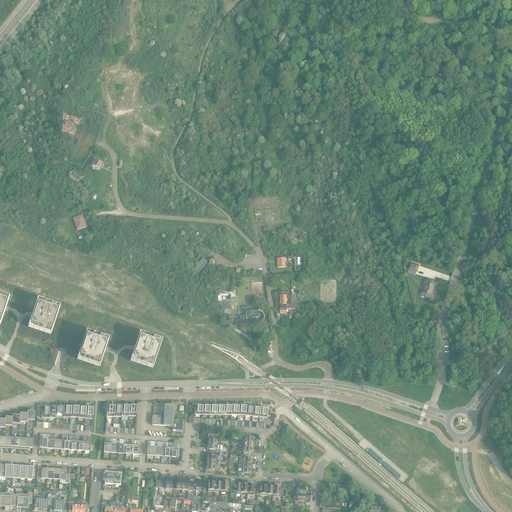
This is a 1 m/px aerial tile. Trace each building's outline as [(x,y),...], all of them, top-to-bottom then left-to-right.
[(96,43),(96,44),(105,51),(112,41),(101,34),(99,35),(99,36),(98,36),(97,37),(96,38),(96,39),(96,40),(96,41),(96,43)] [(79,91),(70,83),(67,84),(67,85),(66,85),(65,85),(65,86),(64,86),(64,87),(63,88),(63,89),(63,90),(62,92),(72,100),(79,91)] [(181,127),(173,123),(168,133),(176,137),(181,127)] [(100,172),(102,168),(106,170),(107,169),(102,167),(104,163),(94,158),(90,167),(93,168),(92,170),(94,171),(95,169),(100,172)] [(68,176),(69,177),(78,183),(80,180),(81,180),(82,180),(83,178),(83,177),(82,176),(82,175),(74,170),(73,170),(72,170),(71,171),(69,171),(69,172),(68,173),(68,174),(68,175),(68,176)] [(148,200),(137,208),(137,209),(138,209),(149,202),(148,200)] [(77,230),(86,226),(82,215),(73,218),(77,230)] [(170,235),(161,243),(171,254),(177,249),(172,243),(175,241),(170,235)] [(296,266),(296,257),(287,257),(287,259),(293,259),(293,260),(294,260),(294,266),(296,266)] [(199,274),(208,263),(203,258),(194,269),(199,274)] [(285,258),(277,259),(277,268),(285,267),(285,258)] [(416,272),(418,266),(410,263),(408,270),(416,272)] [(435,287),(437,282),(428,279),(427,279),(426,279),(425,280),(425,281),(424,281),(424,282),(424,283),(425,283),(425,284),(424,290),(423,290),(422,291),(421,291),(421,292),(421,293),(421,294),(421,295),(422,295),(423,296),(432,298),(433,294),(432,293),(434,287),(435,287)] [(55,320),(60,308),(37,300),(33,313),(7,304),(9,299),(0,295),(0,326),(52,344),(50,351),(57,354),(59,348),(63,349),(66,351),(65,356),(76,360),(78,352),(79,352),(77,360),(99,368),(102,360),(150,376),(152,370),(162,341),(139,334),(135,347),(55,320)] [(298,309),(298,303),(290,303),(290,305),(288,305),(288,302),(286,302),(286,299),(290,299),(290,296),(280,295),(280,310),(277,310),(277,315),(280,315),(280,314),(287,314),(287,309),(298,309)] [(230,301),(221,302),(221,310),(230,310),(230,307),(232,307),(231,302),(230,302),(230,301)] [(178,313),(192,322),(195,317),(193,315),(196,310),(187,304),(183,310),(180,308),(178,313)] [(246,319),(235,320),(236,323),(238,323),(239,324),(246,324),(258,323),(257,317),(258,317),(258,313),(257,313),(257,311),(253,311),(249,311),(249,307),(242,307),(242,314),(246,313),(246,319)] [(113,418),(114,408),(112,407),(112,406),(109,406),(109,405),(107,405),(106,405),(105,405),(105,406),(104,406),(104,407),(104,408),(105,409),(106,410),(106,417),(113,418)] [(135,417),(136,407),(136,406),(128,405),(128,407),(128,417),(135,417)] [(175,406),(164,405),(164,406),(164,408),(164,409),(164,411),(164,412),(164,414),(163,414),(164,414),(164,417),(161,417),(161,416),(153,416),(152,421),(152,424),(152,425),(173,427),(172,431),(182,432),(182,421),(174,421),(174,418),(174,415),(174,412),(175,412),(174,412),(174,410),(175,410),(175,409),(174,409),(175,407),(175,406)] [(201,416),(202,407),(200,407),(200,406),(197,406),(197,405),(194,405),(193,405),(193,406),(192,406),(192,407),(192,408),(193,408),(193,409),(194,409),(194,415),(201,416)] [(48,419),(48,418),(49,409),(47,408),(47,407),(44,407),(44,406),(42,406),(41,406),(41,407),(40,407),(40,408),(39,408),(39,409),(40,409),(40,410),(41,411),(42,411),(41,418),(48,419)] [(78,407),(71,406),(71,408),(70,418),(77,418),(78,407)] [(245,416),(245,407),(246,407),(246,406),(238,406),(238,407),(237,416),(238,416),(238,415),(245,416)] [(84,419),(85,408),(86,408),(78,407),(77,418),(84,419)] [(252,417),(252,408),(253,408),(253,407),(246,407),(245,407),(245,416),(244,416),(252,417)] [(92,420),(93,410),(93,408),(86,408),(85,408),(84,419),(92,420)] [(259,418),(259,409),(259,408),(260,408),(253,408),(252,408),(252,417),(259,418)] [(270,417),(270,410),(267,410),(267,409),(260,408),(259,408),(259,409),(259,418),(266,419),(267,417),(270,417)] [(218,432),(208,431),(208,440),(218,441),(218,432)] [(254,435),(242,434),(241,437),(244,437),(243,442),(253,443),(254,435)] [(93,446),(90,446),(90,443),(85,443),(83,442),(82,451),(90,452),(93,452),(93,446)] [(112,444),(109,444),(104,444),(104,453),(111,453),(112,444)] [(217,450),(217,445),(207,445),(207,449),(209,450),(209,453),(219,453),(219,450),(217,450)] [(253,448),(243,447),(243,452),(244,452),(243,455),(250,456),(251,453),(253,453),(253,448)] [(179,449),(171,448),(169,448),(168,457),(176,458),(176,457),(179,457),(179,449)] [(371,450),(368,453),(380,463),(382,460),(371,450)] [(219,453),(209,453),(207,452),(207,453),(207,455),(206,455),(206,461),(219,462),(219,453)] [(252,464),(252,459),(250,459),(250,456),(243,455),(240,455),(240,458),(242,458),(242,463),(252,464)] [(385,462),(383,465),(397,477),(399,479),(401,476),(399,475),(385,462)] [(215,474),(215,466),(206,465),(205,473),(215,474)] [(34,480),(35,470),(32,469),(32,468),(28,467),(27,469),(27,479),(32,480),(32,479),(34,480)] [(40,468),(37,468),(36,480),(41,481),(41,478),(47,479),(47,478),(48,469),(45,469),(42,469),(40,469),(40,468)] [(251,474),(251,469),(241,468),(241,473),(238,473),(237,476),(250,477),(250,474),(251,474)] [(70,480),(71,474),(66,474),(66,470),(62,470),(60,470),(59,478),(66,479),(66,480),(65,483),(70,484),(70,480)] [(120,486),(121,474),(115,473),(116,472),(115,472),(115,473),(113,473),(113,472),(113,473),(105,472),(105,474),(103,474),(103,481),(105,481),(104,484),(120,486)] [(173,490),(174,481),(172,480),(172,478),(170,478),(167,477),(167,478),(166,478),(165,489),(173,490)] [(182,490),(183,479),(182,479),(182,478),(179,478),(179,479),(177,479),(177,481),(174,481),(173,490),(182,490)] [(201,492),(202,481),(201,481),(201,480),(198,480),(196,480),(194,480),(193,486),(195,486),(195,491),(201,492)] [(234,491),(234,492),(240,493),(241,484),(234,483),(234,489),(233,488),(233,490),(234,491)] [(257,495),(257,488),(254,488),(254,485),(248,484),(247,493),(247,495),(253,496),(254,495),(257,495)] [(266,495),(267,486),(260,485),(260,488),(257,488),(257,495),(260,495),(260,496),(266,497),(266,495)] [(283,497),(283,490),(280,490),(280,487),(274,486),(273,495),(279,496),(279,499),(282,499),(283,497)] [(27,495),(22,495),(22,506),(28,506),(28,504),(32,504),(32,494),(27,493),(27,495)] [(14,507),(14,496),(11,495),(12,494),(6,494),(5,505),(10,505),(10,506),(14,507)] [(22,506),(22,495),(18,495),(17,496),(14,496),(14,507),(17,507),(17,506),(22,506)] [(47,503),(51,503),(51,497),(47,497),(47,500),(35,499),(34,511),(38,511),(38,509),(47,510),(47,505),(47,503)] [(55,497),(52,497),(51,497),(51,503),(54,503),(54,510),(63,511),(63,501),(55,500),(55,497)] [(341,500),(320,499),(320,508),(323,508),(323,511),(328,511),(328,508),(340,509),(341,500)] [(154,500),(153,511),(154,511),(160,511),(160,509),(162,509),(163,506),(156,506),(157,500),(154,500)] [(221,511),(222,508),(230,508),(230,503),(217,502),(216,511),(221,511)] [(78,503),(78,505),(77,511),(87,511),(88,506),(86,506),(81,506),(81,503),(78,503)]
